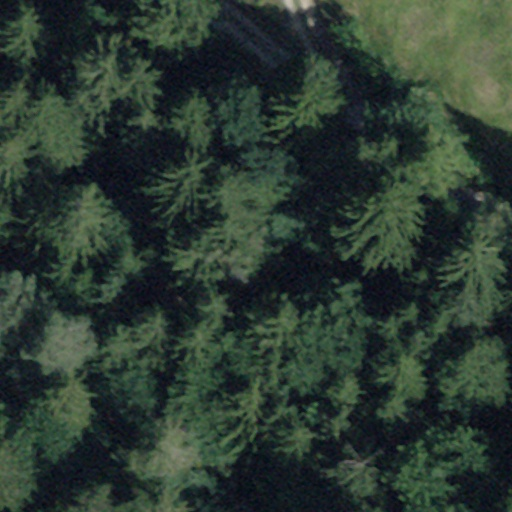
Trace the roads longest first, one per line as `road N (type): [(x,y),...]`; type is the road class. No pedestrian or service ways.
road 1 (track): [(511,227),(331,76)]
road 2 (track): [(331,76),(224,0)]
